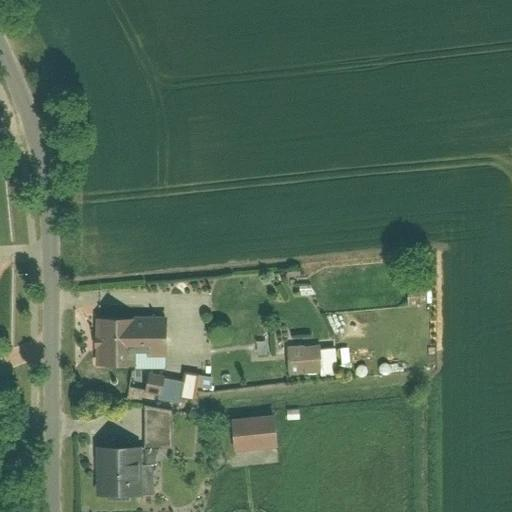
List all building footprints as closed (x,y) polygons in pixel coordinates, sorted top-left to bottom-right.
[(168,362),(168,320),(99,319),(99,362),(168,362)] [(288,348),(290,374),(321,373),(319,346),(288,348)] [(148,374),(145,392),(163,395),(166,377),(148,374)] [(170,445),(169,411),(145,413),(147,446),(170,445)] [(231,421),(234,450),(280,446),(277,417),(231,421)] [(140,447),(109,448),(109,496),(141,496),(140,447)]
